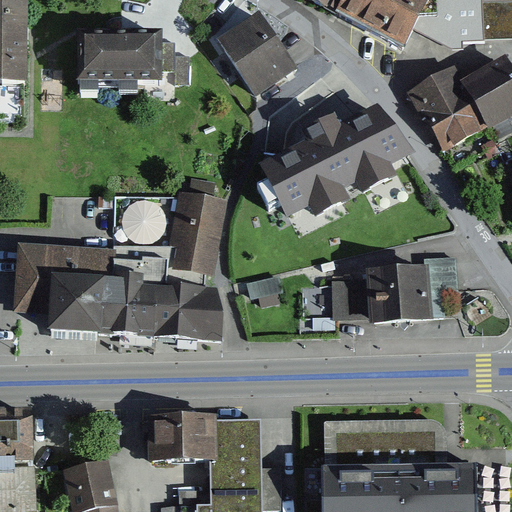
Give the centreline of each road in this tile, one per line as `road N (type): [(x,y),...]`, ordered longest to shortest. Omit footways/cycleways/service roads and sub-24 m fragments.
road 1 (primary): [(0,384),(511,372)]
road 2 (residential): [(270,0),(371,88),(511,281)]
